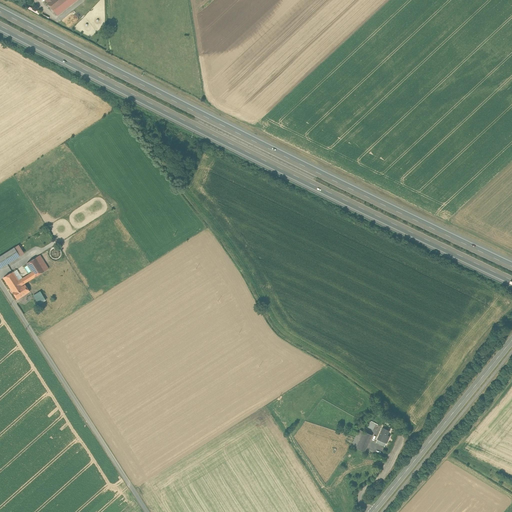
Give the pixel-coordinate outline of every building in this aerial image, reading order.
[(51,0),(47,3),(53,10),(66,0),(51,0)] [(66,0),(53,10),(57,15),(76,0),(66,0)] [(16,246),(21,255),(24,253),(19,244),(16,246)] [(15,248),(0,256),(0,268),(20,256),(15,248)] [(19,281),(13,272),(4,278),(13,292),(25,284),(25,283),(35,277),(49,269),(40,255),(27,263),(32,272),(19,281)] [(13,292),(17,299),(29,291),(25,284),(13,292)] [(38,304),(45,301),(41,291),(33,294),(38,304)] [(378,426),(370,422),(368,427),(376,431),(378,426)] [(389,431),(383,428),(378,439),(386,443),(389,436),(387,435),(389,431)] [(363,431),(360,439),(356,437),(352,446),(364,452),(372,435),(363,431)]
